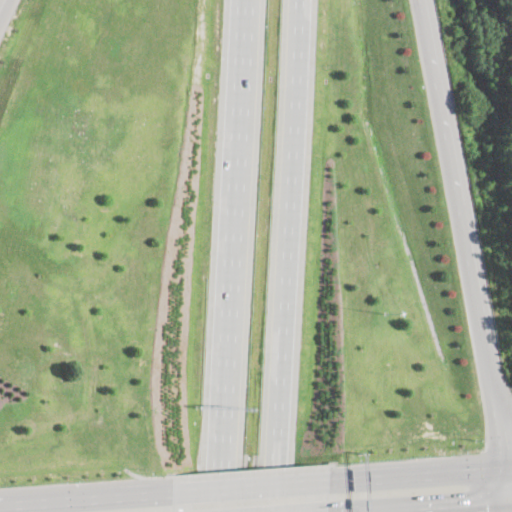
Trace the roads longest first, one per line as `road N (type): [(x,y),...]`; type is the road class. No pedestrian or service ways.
road 1 (motorway): [(507,511),(412,0)]
road 2 (motorway): [(279,511),(300,0)]
road 3 (motorway): [(247,0),(227,511)]
road 4 (primary): [(511,469),(331,482)]
road 5 (primary): [(173,492),(0,503)]
road 6 (primary): [(331,482),(173,492)]
